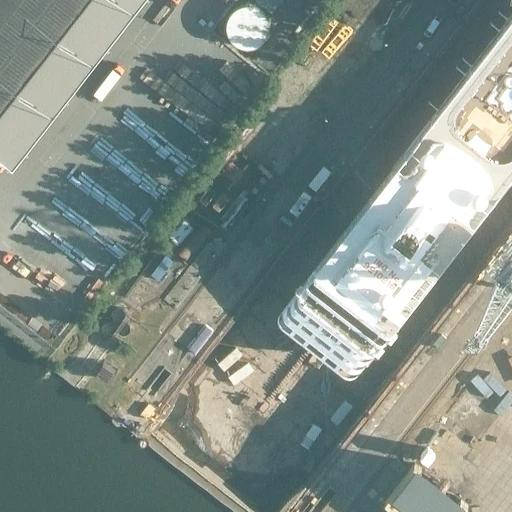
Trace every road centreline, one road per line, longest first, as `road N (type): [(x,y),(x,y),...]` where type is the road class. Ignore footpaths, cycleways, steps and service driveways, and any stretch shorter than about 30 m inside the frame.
road 1 (unknown): [(128,370),(437,0)]
road 2 (unknown): [(511,273),(325,511)]
road 3 (unknown): [(72,147),(180,0)]
